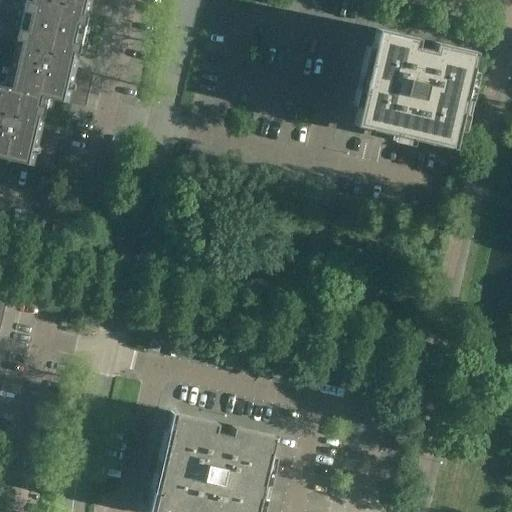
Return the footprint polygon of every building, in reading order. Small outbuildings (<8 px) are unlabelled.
[(104,6),(109,3),(109,0),(25,0),(23,10),(22,10),(20,20),(83,35),(86,25),(85,24),(88,10),(87,10),(89,2),(104,6)] [(81,45),(83,35),(20,20),(18,31),(15,45),(16,45),(7,87),(6,88),(48,97),(48,98),(85,107),(92,75),(89,70),(74,67),(75,59),(77,59),(80,45),(81,45)] [(376,28),(365,75),(365,76),(370,77),(367,91),(362,89),(353,125),(452,148),(475,51),(433,42),(431,50),(416,47),(418,38),(376,28)] [(46,108),(48,98),(48,97),(6,88),(7,87),(0,85),(0,158),(12,161),(11,165),(12,165),(13,161),(36,167),(35,170),(45,173),(50,170),(57,138),(54,133),(38,130),(40,122),(42,122),(45,108),(46,108)] [(164,511),(254,511),(272,435),(231,425),(229,434),(213,431),(215,422),(173,412),(162,460),(168,461),(165,474),(159,473),(151,509),(164,511)]
